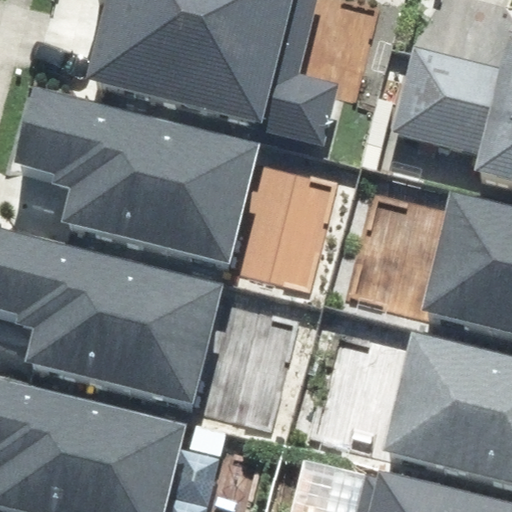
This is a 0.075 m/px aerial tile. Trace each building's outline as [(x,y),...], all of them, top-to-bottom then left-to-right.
[(104,0),(102,8),(118,12),(98,95),(330,155),(349,89),(309,78),(326,0),(104,0)] [(511,73),(422,51),(401,139),(492,162),(488,179),(511,185),(511,73)] [(285,154),(53,99),(35,177),(95,191),(85,234),(256,275),(285,154)] [(511,213),(465,203),(436,324),(511,341),(511,213)] [(246,297),(14,242),(0,302),(0,320),(56,334),(46,377),(218,418),(246,297)] [(511,363),(426,342),(396,462),(511,491),(511,363)] [(187,511),(207,433),(0,384),(0,466),(17,470),(6,511),(187,511)] [(511,511),(511,508),(377,477),(368,511),(511,511)]
